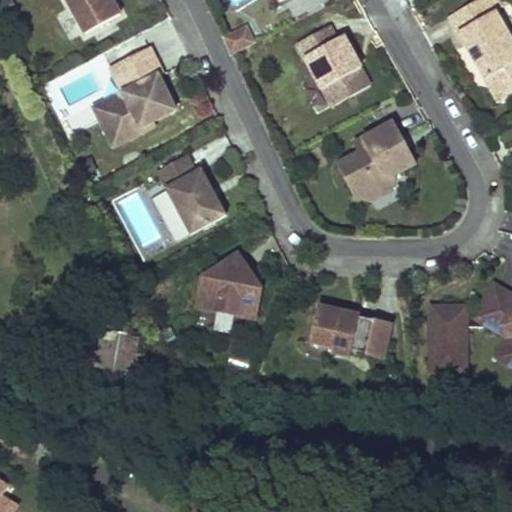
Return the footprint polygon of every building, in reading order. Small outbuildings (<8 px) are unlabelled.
[(15,10),(10,0),(0,0),(0,12),(2,16),(15,10)] [(66,0),(86,36),(122,17),(112,0),(66,0)] [(511,67),(511,37),(498,13),(490,0),(483,0),(452,18),(469,47),(472,45),(478,55),(475,57),(478,63),(488,81),(511,67)] [(333,27),(300,45),(335,109),(373,88),(355,53),(346,38),(339,42),(333,27)] [(256,47),(248,31),(227,40),(235,56),(256,47)] [(469,47),(475,57),(478,55),(472,45),(469,47)] [(110,69),(121,93),(92,107),(113,150),(146,134),(144,129),(157,123),(179,113),(162,77),(166,76),(153,49),(110,69)] [(144,129),(146,134),(159,128),(157,123),(144,129)] [(401,144),(406,141),(397,124),(357,145),(362,154),(340,166),(357,198),(375,203),(394,193),(398,177),(419,165),(410,149),(405,151),(401,144)] [(229,217),(219,197),(215,199),(211,192),(215,190),(211,184),(204,171),(200,173),(191,157),(160,173),(194,237),(229,217)] [(257,320),(263,290),(253,276),(240,257),(207,279),(201,309),(257,320)] [(481,314),(469,314),(469,309),(435,309),(434,374),(468,375),(468,329),(487,329),(489,326),(506,336),(511,327),(511,345),(510,349),(511,350),(511,295),(497,287),(481,314)] [(383,367),(392,332),(345,320),(320,314),(311,348),(334,354),(333,360),(350,364),(351,359),(383,367)] [(47,448),(20,437),(15,452),(41,462),(47,448)] [(0,507),(4,502),(11,492),(0,483),(0,507)] [(0,507),(0,511),(19,511),(4,502),(0,507)]
